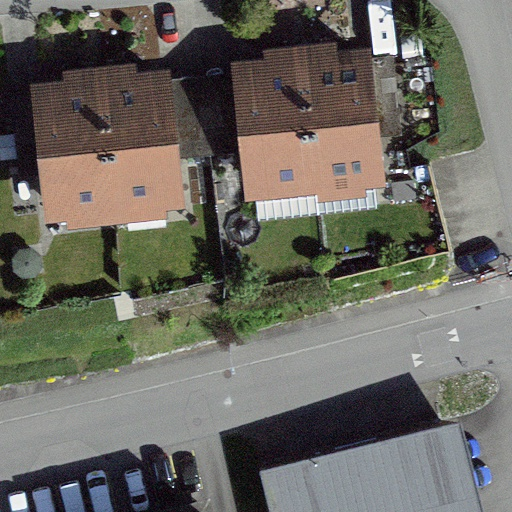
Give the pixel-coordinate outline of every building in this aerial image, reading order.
[(241,147),(245,192),(255,190),(258,217),(377,205),(374,177),(386,175),(381,132),(373,53),(371,36),(337,40),(336,32),(323,34),(269,39),(263,40),(263,48),(230,52),(232,68),(241,147)] [(393,51),(373,53),(381,132),(401,130),(393,51)] [(40,171),(44,213),(66,211),(67,220),(167,209),(166,201),(185,199),(180,154),(172,74),(170,58),(136,62),(136,53),(121,55),(70,60),(63,61),(64,70),(29,74),(31,90),(40,171)] [(232,68),(172,74),(180,154),(241,147),(232,68)] [(31,90),(9,92),(18,173),(40,171),(31,90)] [(434,200),(426,171),(374,185),(382,214),(434,200)] [(442,229),(434,200),(382,214),(390,243),(442,229)] [(450,258),(442,229),(390,243),(398,272),(450,258)] [(280,248),(285,276),(313,272),(308,243),(280,248)] [(262,460),(274,511),(484,511),(460,411),(262,460)]
